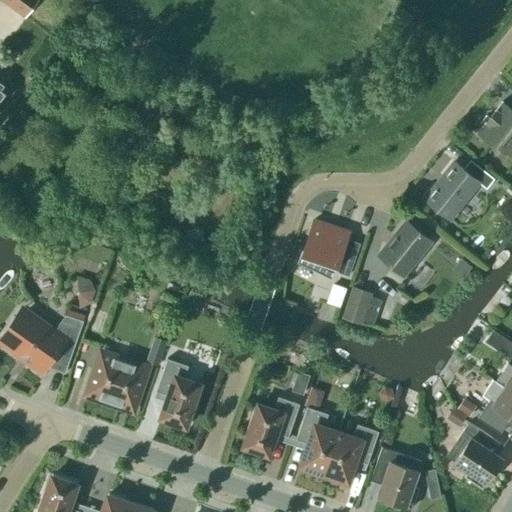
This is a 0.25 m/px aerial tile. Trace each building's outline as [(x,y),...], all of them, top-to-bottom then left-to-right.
[(36,0),(0,0),(24,17),(36,0)] [(0,106),(11,91),(0,82),(0,106)] [(511,110),(501,102),(489,118),(486,115),(478,125),(481,128),(477,133),(494,147),(497,144),(511,156),(511,110)] [(486,190),(494,180),(474,164),(467,173),(453,162),(424,199),(449,220),(478,184),(486,190)] [(135,213),(126,206),(121,213),(130,220),(135,213)] [(313,220),(301,255),(311,258),(308,265),(330,276),(333,271),(348,276),(359,244),(346,240),(348,232),(313,220)] [(378,256),(403,276),(431,241),(406,221),(378,256)] [(452,270),(463,278),(471,268),(461,259),(452,270)] [(89,281),(77,277),(67,283),(62,294),(67,305),(79,309),(91,304),(95,292),(89,281)] [(344,294),(346,289),(332,284),(330,290),(344,294)] [(352,287),(342,319),(362,325),(363,321),(373,325),(381,300),(371,296),(372,294),(352,287)] [(66,310),(64,315),(64,316),(68,317),(62,333),(60,336),(28,313),(21,322),(15,318),(5,331),(11,335),(4,345),(41,371),(49,360),(53,364),(66,368),(64,373),(65,373),(83,321),(85,316),(66,310)] [(166,341),(154,337),(146,362),(158,367),(166,341)] [(497,351),(506,357),(511,348),(511,343),(505,339),(497,351)] [(95,370),(86,395),(119,407),(122,400),(134,404),(146,368),(104,353),(98,371),(95,370)] [(190,411),(193,412),(201,387),(198,386),(199,385),(183,380),(188,366),(167,359),(155,392),(168,396),(159,421),(183,429),(190,411)] [(507,364),(495,382),(504,388),(511,393),(511,366),(511,367),(507,364)] [(308,378),(296,374),(291,389),(303,393),(308,378)] [(488,401),(477,419),(500,434),(506,424),(511,427),(511,393),(504,388),(495,382),(492,380),(481,396),(488,401)] [(324,392),(313,389),(307,406),(318,410),(324,392)] [(254,406),(246,430),(249,431),(242,449),(266,458),(275,433),(287,437),(299,404),(278,397),(273,411),(258,405),(257,407),(254,406)] [(468,417),(475,406),(464,399),(457,409),(468,417)] [(322,477),(337,433),(323,428),(328,414),(306,407),(295,440),(307,444),(299,469),(322,477)] [(465,416),(453,408),(446,419),(458,427),(465,416)] [(464,447),(453,462),(467,472),(464,477),(481,489),(501,459),(485,448),(492,438),(468,423),(455,442),(464,447)] [(352,438),(337,433),(322,477),(346,485),(354,460),(367,465),(378,432),(357,425),(352,438)] [(381,448),(372,475),(384,479),(377,497),(411,509),(418,489),(412,487),(417,471),(420,461),(403,456),(381,448)] [(427,485),(437,483),(434,469),(424,472),(427,485)] [(76,483),(52,474),(46,493),(43,492),(35,511),(80,511),(68,507),(76,483)] [(127,511),(131,502),(108,494),(101,511),(127,511)] [(153,511),(154,510),(131,502),(127,511),(153,511)]
